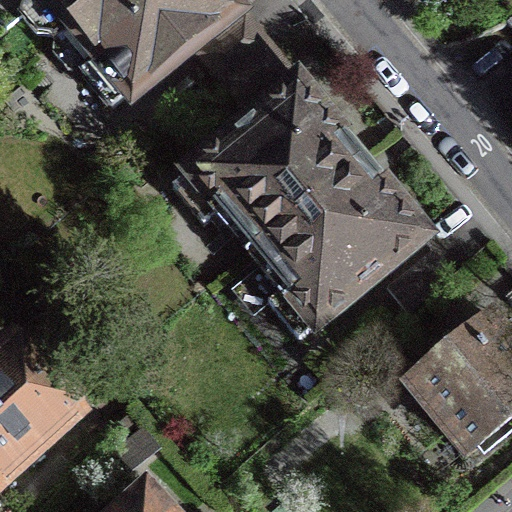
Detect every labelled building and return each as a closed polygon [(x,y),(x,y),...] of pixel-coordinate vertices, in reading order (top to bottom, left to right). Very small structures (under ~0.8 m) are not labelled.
[(42,0),(146,122),(207,70),(259,27),(266,21),(247,0),(42,0)] [(283,55),(259,27),(207,70),(253,125),(306,82),(283,55)] [(253,125),(174,188),(214,237),(225,227),(324,350),(449,250),(409,200),(347,124),(311,79),(306,82),(253,125)] [(511,328),(503,318),(412,396),(482,475),(511,449),(511,328)] [(20,339),(0,357),(0,498),(10,509),(100,426),(20,339)] [(177,511),(156,489),(131,511),(177,511)]
